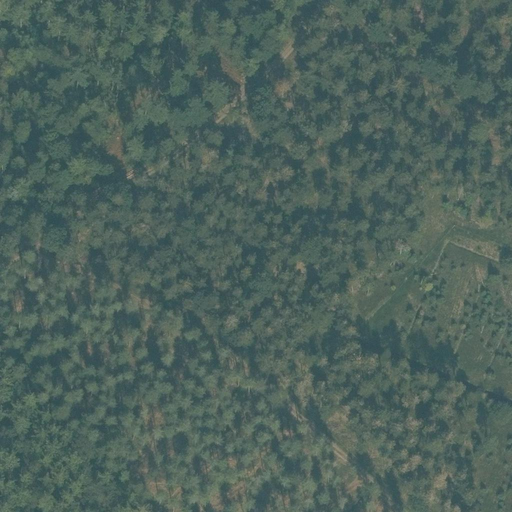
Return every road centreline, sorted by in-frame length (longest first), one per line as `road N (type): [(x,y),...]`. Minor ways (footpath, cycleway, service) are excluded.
road 1 (track): [(406,511),(210,339),(31,247)]
road 2 (track): [(212,128),(425,226)]
